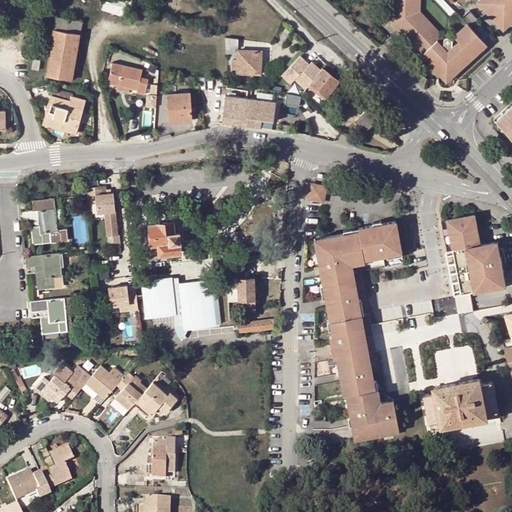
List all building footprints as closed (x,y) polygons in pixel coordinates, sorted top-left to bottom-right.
[(102,0),(100,9),(127,18),(131,1),(131,0),(102,0)] [(392,0),(392,22),(405,22),(410,29),(406,32),(439,66),(442,65),(444,64),(447,64),(450,64),(452,64),(455,65),(457,66),(484,41),(467,23),(454,36),(459,42),(461,44),(455,50),(453,48),(452,40),(451,39),(450,38),(449,37),(448,37),(447,37),(445,38),(444,40),(443,47),(441,49),(435,42),(436,41),(442,36),(423,16),(421,19),(415,13),(415,7),(419,7),(419,0),(392,0)] [(511,0),(481,0),(479,2),(503,29),(511,20),(511,0)] [(415,13),(421,19),(423,16),(419,12),(419,7),(415,7),(415,13)] [(76,20),(56,17),(54,29),(79,33),(81,21),(76,20)] [(405,22),(392,22),(448,81),(487,43),(484,41),(457,66),(455,65),(452,64),(450,64),(447,64),(444,64),(442,65),(439,66),(406,32),(410,29),(405,22)] [(79,33),(54,29),(47,76),(71,80),(79,33)] [(224,37),(225,52),(237,52),(237,50),(238,38),(224,37)] [(435,42),(441,49),(443,47),(436,41),(435,42)] [(455,50),(461,44),(459,42),(453,48),(455,50)] [(237,52),(237,54),(237,58),(236,60),(232,60),(232,68),(236,69),(236,73),(260,74),(261,51),(237,50),(237,52)] [(309,57),(294,76),(303,83),(305,81),(309,84),(310,84),(322,68),(309,57)] [(38,70),(40,60),(33,59),(31,68),(38,70)] [(137,92),(144,94),(148,78),(140,77),(142,69),(112,63),(108,83),(116,85),(129,87),(137,89),(137,92)] [(326,96),(338,80),(322,68),(310,84),(326,96)] [(50,88),(51,92),(48,104),(51,104),(47,118),(63,122),(61,129),(76,133),(85,100),(71,96),(71,94),(50,88)] [(168,119),(192,117),(191,107),(190,92),(166,93),(168,119)] [(289,93),(287,102),(300,104),(301,96),(289,93)] [(272,129),(275,101),(250,98),(225,95),(222,123),(247,126),(272,129)] [(511,102),(495,119),(509,134),(511,131),(511,102)] [(355,120),(365,131),(375,123),(364,112),(355,120)] [(63,122),(47,118),(44,117),(42,124),(61,129),(63,122)] [(324,203),(327,186),(310,182),(306,199),(324,203)] [(86,189),(87,197),(91,197),(93,214),(101,214),(103,237),(113,237),(119,236),(116,212),(114,194),(107,195),(106,187),(86,189)] [(85,204),(84,196),(77,196),(78,204),(85,204)] [(21,212),(22,220),(30,219),(31,222),(33,244),(67,240),(66,229),(57,231),(55,215),(52,215),(51,209),(55,208),(54,198),(25,201),(26,211),(21,212)] [(453,230),(454,235),(455,242),(451,242),(452,251),(480,245),(474,216),(447,221),(449,230),(453,230)] [(360,431),(361,438),(398,431),(394,405),(386,406),(380,403),(373,399),(372,391),(371,391),(370,386),(374,382),(372,372),(368,353),(365,338),(361,315),(358,316),(357,310),(360,307),(358,301),(354,278),(350,279),(348,269),(353,259),(363,257),(363,256),(368,255),(372,258),(382,256),(386,255),(391,254),(395,251),(400,250),(395,221),(381,224),(372,225),(358,228),(358,230),(344,233),(331,236),(328,237),(317,239),(313,240),(316,253),(320,256),(321,261),(317,262),(319,269),(320,276),(322,284),(325,283),(326,290),(325,293),(326,299),(325,299),(326,306),(329,322),(332,321),(333,327),(331,330),(332,337),(329,337),(330,344),(333,359),(336,359),(337,365),(341,369),(342,373),(339,374),(341,381),(343,396),(345,396),(350,419),(351,426),(353,432),(360,431)] [(174,238),(173,231),(173,222),(149,224),(152,255),(180,252),(179,238),(174,238)] [(480,245),(452,251),(461,295),(470,293),(505,287),(503,274),(502,269),(497,242),(480,245)] [(461,295),(452,251),(446,252),(454,296),(461,295)] [(26,256),(26,265),(31,264),(31,268),(32,273),(35,272),(37,289),(63,286),(61,260),(58,261),(57,253),(26,256)] [(348,269),(350,279),(354,278),(352,265),(364,262),(363,257),(353,259),(348,269)] [(144,316),(174,313),(171,284),(170,277),(141,280),(142,296),(144,316)] [(242,311),(255,310),(253,278),(237,278),(238,301),(241,301),(242,311)] [(177,283),(180,312),(182,324),(214,321),(209,280),(177,283)] [(177,283),(171,284),(174,313),(180,312),(177,283)] [(107,287),(109,305),(118,305),(128,303),(129,310),(136,310),(135,297),(134,290),(127,291),(126,285),(107,287)] [(30,301),(31,309),(48,308),(48,311),(48,316),(40,317),(42,333),(68,331),(65,305),(62,305),(62,297),(30,301)] [(237,323),(238,332),(274,328),(273,319),(237,323)] [(511,365),(511,339),(502,341),(509,366),(511,365)] [(61,395),(65,391),(66,393),(72,398),(81,388),(91,376),(79,365),(64,381),(56,374),(50,381),(44,376),(34,388),(40,393),(43,390),(52,398),(58,402),(63,396),(61,395)] [(120,382),(119,380),(109,372),(101,365),(91,376),(81,388),(100,404),(105,399),(117,385),(120,382)] [(114,366),(109,372),(119,380),(123,374),(114,366)] [(122,390),(114,399),(128,410),(134,403),(148,388),(140,382),(142,380),(136,375),(134,376),(129,372),(120,382),(117,385),(122,390)] [(424,395),(430,425),(441,423),(442,428),(487,420),(486,414),(498,412),(493,382),(481,384),(480,379),(467,382),(448,385),(434,388),(435,393),(424,395)] [(156,410),(159,406),(161,409),(164,411),(165,413),(178,398),(171,392),(168,394),(154,381),(148,388),(134,403),(147,415),(149,412),(152,414),(156,410)] [(371,391),(372,391),(378,390),(377,381),(374,382),(370,386),(371,391)] [(0,400),(1,402),(11,391),(6,386),(0,392),(0,400)] [(49,401),(52,398),(43,390),(40,393),(49,401)] [(373,399),(380,403),(381,402),(378,390),(372,391),(373,399)] [(125,413),(128,410),(114,399),(112,401),(125,413)] [(354,439),(361,438),(360,431),(353,432),(354,439)] [(166,474),(175,474),(176,440),(163,439),(163,442),(160,442),(154,442),(154,450),(149,450),(149,466),(154,466),(153,478),(166,479),(166,474)] [(52,463),(54,468),(48,471),(41,474),(42,476),(48,490),(71,480),(64,463),(73,459),(67,445),(48,454),(46,449),(39,452),(45,466),(46,466),(52,463)] [(317,451),(307,453),(308,462),(319,460),(317,451)] [(34,492),(36,495),(39,502),(51,497),(48,490),(42,476),(34,480),(32,475),(29,470),(6,480),(15,500),(34,492)] [(41,474),(40,471),(32,475),(34,480),(42,476),(41,474)] [(17,504),(36,495),(34,492),(15,500),(16,503),(17,504)] [(146,498),(145,506),(145,511),(170,511),(171,499),(146,498)] [(17,504),(16,503),(3,509),(3,511),(5,511),(18,507),(17,504)]
